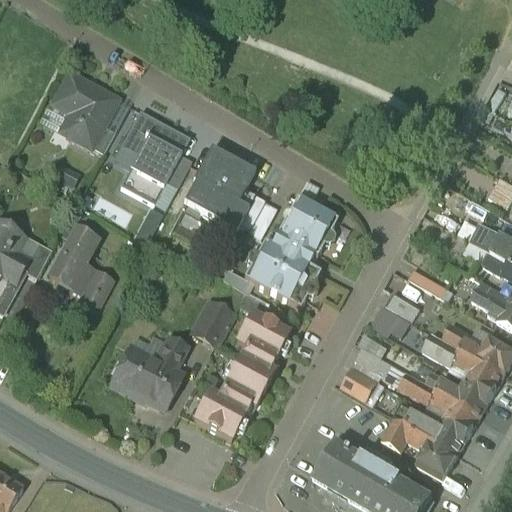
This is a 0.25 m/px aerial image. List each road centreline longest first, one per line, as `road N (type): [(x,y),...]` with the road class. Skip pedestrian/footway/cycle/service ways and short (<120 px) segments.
road 1 (residential): [(18,0),(356,201),(383,239),(381,262),(251,511)]
road 2 (tertiary): [(0,416),(185,511)]
